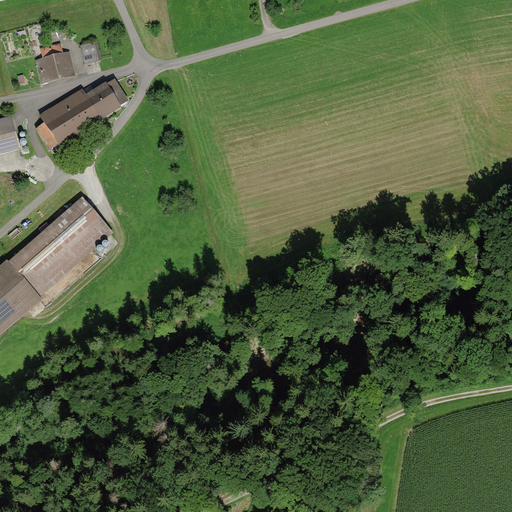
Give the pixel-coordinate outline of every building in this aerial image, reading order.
[(81,45),(86,63),(103,59),(98,40),(81,45)] [(69,54),(35,63),(41,87),(75,77),(69,54)] [(38,127),(54,153),(128,106),(111,80),(38,127)] [(8,121),(0,122),(0,157),(17,153),(8,121)] [(81,200),(0,266),(0,334),(115,240),(81,200)]
